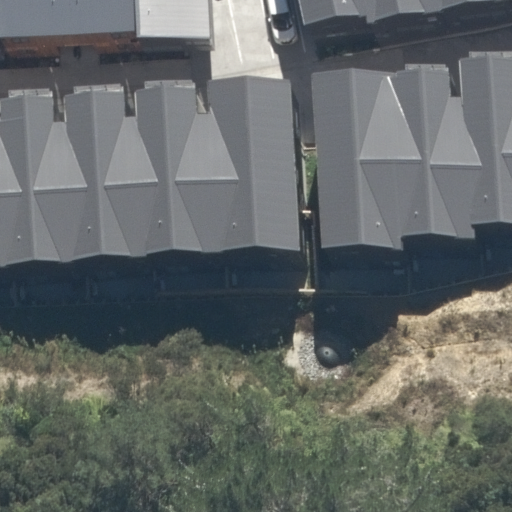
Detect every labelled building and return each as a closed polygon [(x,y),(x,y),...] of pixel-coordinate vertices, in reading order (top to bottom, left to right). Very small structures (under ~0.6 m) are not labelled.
[(71,0),(0,0),(0,35),(74,31),(71,0)] [(137,0),(71,0),(74,31),(139,27),(137,0)] [(137,0),(139,27),(140,40),(214,35),(211,0),(137,0)] [(299,0),(306,34),(365,22),(360,0),(299,0)] [(360,0),(365,22),(435,8),(433,0),(360,0)] [(433,0),(435,8),(477,0),(433,0)] [(466,98),(469,220),(511,218),(511,52),(465,53),(466,98)] [(394,70),(399,236),(468,235),(469,220),(466,98),(450,98),(449,69),(394,70)] [(312,72),(317,251),(399,249),(399,236),(394,70),(312,72)] [(209,82),(211,112),(219,258),(301,253),(291,77),(209,82)] [(135,117),(144,262),(219,258),(211,112),(196,113),(194,88),(133,92),(135,117)] [(66,121),(72,262),(144,262),(135,117),(123,118),(122,93),(64,97),(66,121)] [(4,121),(10,265),(72,262),(66,121),(58,122),(57,97),(3,99),(4,121)] [(0,265),(10,265),(4,121),(0,121),(0,265)]
